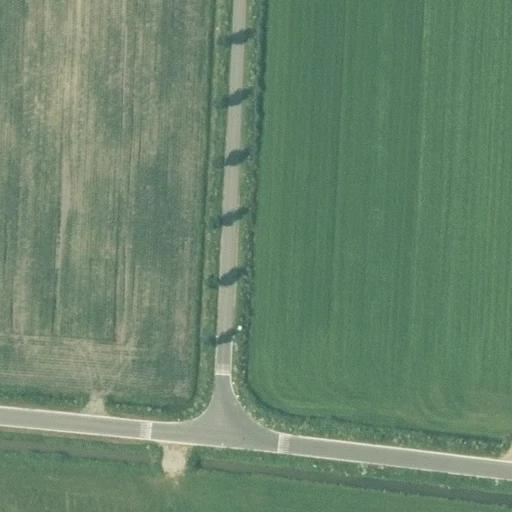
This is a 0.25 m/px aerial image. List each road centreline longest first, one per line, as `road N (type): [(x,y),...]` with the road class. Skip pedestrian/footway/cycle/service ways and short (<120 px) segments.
road 1 (unclassified): [(221,435),(240,0)]
road 2 (unclassified): [(511,476),(221,435)]
road 3 (unclassified): [(221,435),(0,419)]
